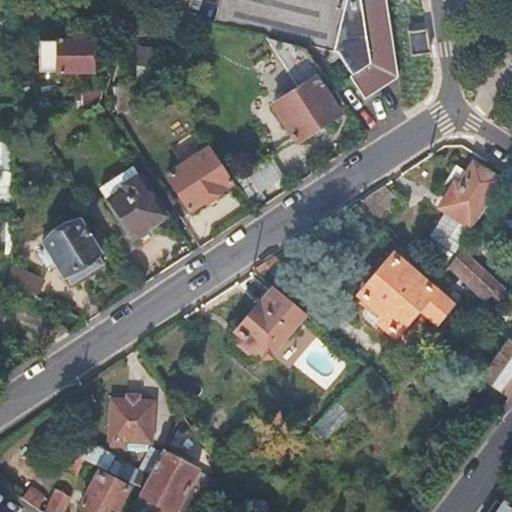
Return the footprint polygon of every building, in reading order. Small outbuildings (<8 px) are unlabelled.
[(366,100),(401,79),(388,0),(220,0),(215,24),(270,36),(308,44),(324,69),(343,58),(355,78),(353,79),(366,100)] [(411,33),(414,53),(433,52),(429,30),(411,33)] [(318,78),(326,72),(324,69),(308,44),(270,36),(302,87),(277,104),(299,141),(342,114),(318,78)] [(98,43),(63,43),(61,71),(97,71),(98,43)] [(138,111),(133,86),(118,88),(122,114),(138,111)] [(181,164),(202,152),(191,135),(171,148),(181,164)] [(0,194),(8,195),(9,141),(0,140),(0,194)] [(235,187),(212,151),(169,178),(194,214),(235,187)] [(459,192),(451,206),(474,220),(499,180),(475,166),(469,176),(464,173),(455,189),(459,192)] [(167,216),(142,177),(120,190),(122,193),(110,200),(134,236),(167,216)] [(400,209),(386,186),(364,200),(383,220),(400,209)] [(102,255),(80,219),(43,241),(46,251),(38,255),(46,266),(54,261),(64,279),(66,277),(71,285),(103,265),(98,258),(102,255)] [(464,251),(455,269),(486,299),(492,295),(504,304),(511,297),(464,251)] [(367,297),(364,302),(383,318),(382,322),(406,342),(429,316),(438,322),(451,303),(396,257),(365,296),(367,297)] [(13,285),(35,296),(42,280),(13,265),(13,285)] [(308,317),(274,288),(241,329),(268,352),(267,356),(275,357),(276,354),(308,317)] [(511,341),(483,380),(511,400),(511,399),(511,341)] [(373,371),(340,406),(351,416),(356,419),(389,384),(373,371)] [(155,402),(115,400),(113,439),(153,442),(155,402)] [(315,430),(327,441),(351,416),(340,406),(318,427),(315,430)] [(73,453),(85,459),(101,467),(107,453),(80,439),(73,453)] [(152,473),(163,452),(155,448),(143,468),(152,473)] [(139,496),(169,511),(194,511),(211,479),(163,452),(152,473),(151,475),(143,489),(139,496)] [(73,453),(64,471),(76,477),(85,459),(73,453)] [(101,467),(108,471),(112,460),(114,456),(107,453),(101,467)] [(108,471),(143,489),(151,475),(126,463),(125,467),(112,460),(108,471)] [(99,474),(82,508),(89,511),(116,511),(128,488),(99,474)] [(22,498),(42,511),(44,511),(51,499),(30,483),(22,498)] [(65,511),(73,499),(55,491),(51,499),(44,511),(65,511)]
